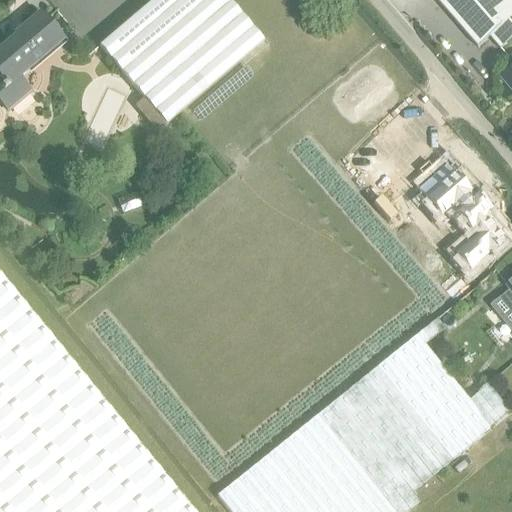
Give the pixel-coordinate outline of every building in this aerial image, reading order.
[(98,51),(142,101),(166,129),(263,45),(224,0),(157,0),(144,12),(98,51)] [(501,50),(511,40),(511,0),(435,0),(478,48),(490,38),(501,50)] [(36,62),(60,42),(43,22),(39,16),(13,37),(15,40),(0,52),(0,106),(7,115),(32,95),(19,80),(37,64),(36,62)] [(511,71),(502,79),(511,90),(511,71)] [(158,136),(166,129),(142,101),(134,108),(158,136)] [(482,199),(479,195),(473,200),(468,194),(469,193),(455,177),(436,193),(428,184),(418,192),(426,202),(425,203),(439,219),(451,209),(456,215),(454,217),(469,233),(471,232),(476,238),(454,257),(457,260),(454,263),(463,273),(466,270),(469,273),(470,272),(490,255),(492,257),(498,252),(499,253),(503,250),(502,249),(508,244),(492,226),(495,223),(489,216),(494,212),(491,209),(494,206),(486,196),(482,199)] [(0,511),(195,511),(120,420),(0,273),(0,511)] [(501,301),(492,308),(504,323),(511,316),(511,284),(508,288),(511,293),(501,301)] [(257,465),(216,499),(226,511),(409,511),(418,505),(410,495),(510,413),(488,386),(468,402),(424,347),(444,331),(436,321),(386,362),(376,370),(374,372),(314,420),(257,465)]
